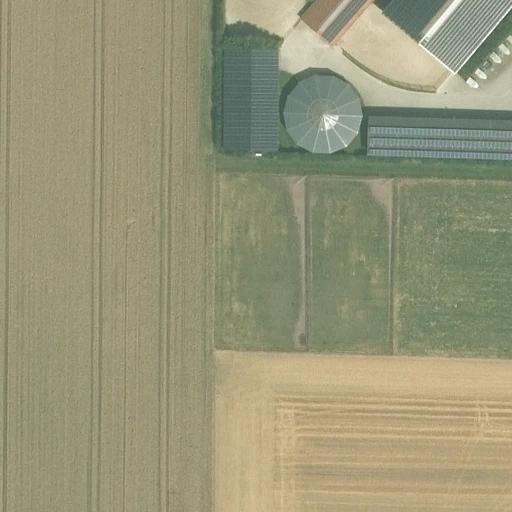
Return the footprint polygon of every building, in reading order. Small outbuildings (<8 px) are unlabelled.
[(321,0),(308,15),(302,21),(317,34),(332,47),(372,0),(321,0)] [(511,0),(401,0),(387,16),(453,72),(511,1),(511,0)] [(278,51),(227,51),(227,152),(277,152),(278,51)] [(321,82),(303,88),(290,103),(286,121),(292,140),(307,152),(325,156),(344,150),(356,136),(360,117),(355,99),(340,86),(321,82)] [(511,122),(370,118),(369,153),(511,157),(511,122)]
